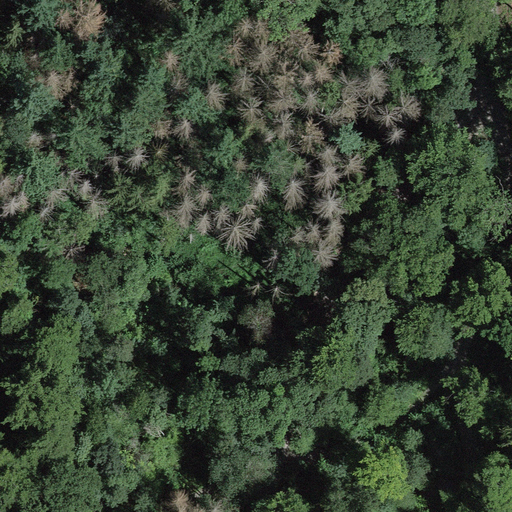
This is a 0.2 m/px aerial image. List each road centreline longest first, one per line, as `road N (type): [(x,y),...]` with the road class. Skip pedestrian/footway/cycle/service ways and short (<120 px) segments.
road 1 (track): [(478,95),(506,152),(505,214),(462,346),(282,449),(177,490),(146,511)]
road 2 (track): [(484,0),(478,95),(442,144),(403,178),(328,294),(264,511)]
road 3 (track): [(462,346),(466,433),(502,481)]
